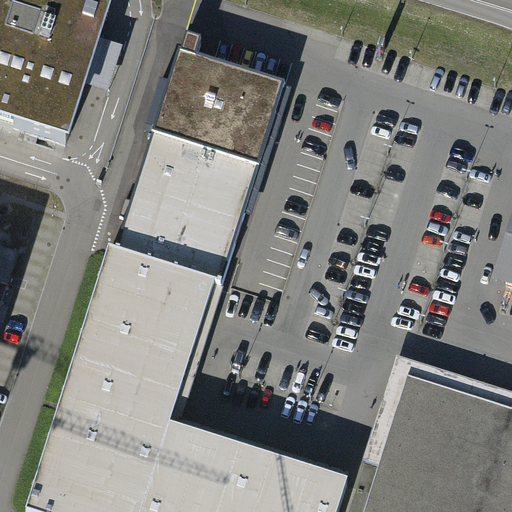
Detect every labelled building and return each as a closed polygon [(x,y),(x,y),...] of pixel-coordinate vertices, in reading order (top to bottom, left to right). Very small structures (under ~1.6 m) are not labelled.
[(41,0),(0,0),(0,126),(61,145),(101,19),(41,0)] [(285,90),(179,56),(116,256),(115,258),(214,289),(221,291),(285,90)] [(0,271),(11,275),(18,250),(0,245),(0,271)] [(116,256),(109,254),(27,511),(212,511),(233,449),(170,429),(214,289),(115,258),(116,256)] [(511,511),(511,413),(408,380),(365,511),(511,511)] [(339,511),(348,485),(233,449),(212,511),(339,511)]
